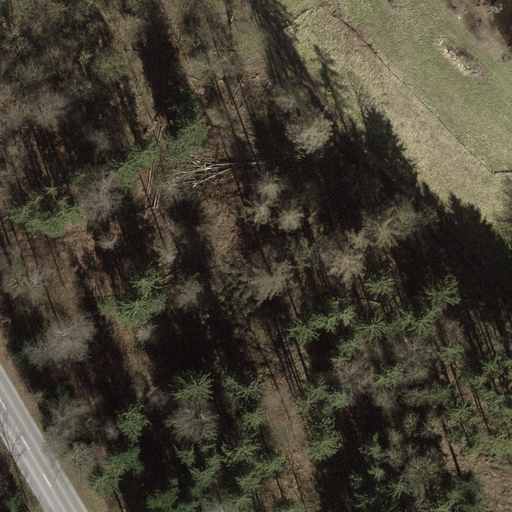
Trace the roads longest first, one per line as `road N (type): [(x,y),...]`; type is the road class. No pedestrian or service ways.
road 1 (track): [(246,0),(333,122),(511,277)]
road 2 (tertiary): [(74,511),(0,384)]
